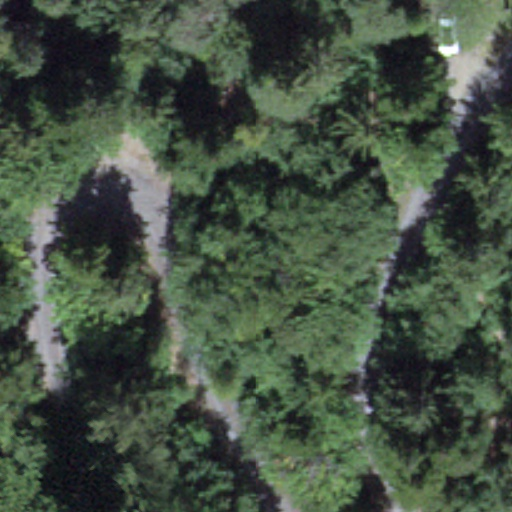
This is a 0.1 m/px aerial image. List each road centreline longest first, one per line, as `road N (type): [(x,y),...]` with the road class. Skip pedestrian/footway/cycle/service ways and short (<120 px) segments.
road 1 (unclassified): [(280,511),(189,331),(153,207),(102,191),(61,215),(41,281),(91,511)]
road 2 (unclassified): [(511,70),(450,146),(376,343),(374,439),(398,511)]
